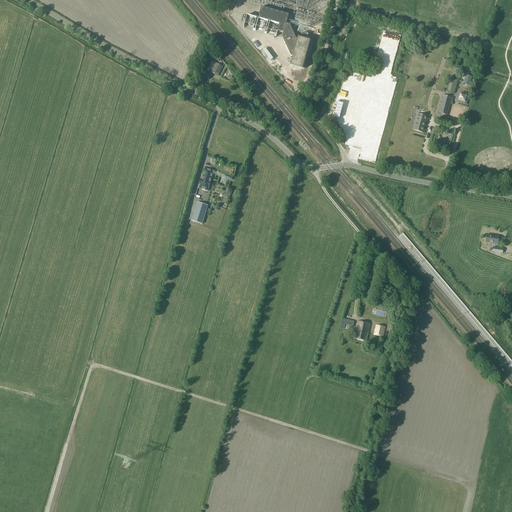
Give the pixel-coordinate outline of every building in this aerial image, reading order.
[(289,25),(286,24),(289,15),(261,8),(258,19),(269,22),(279,25),(277,32),(283,33),(282,38),(290,56),(295,58),(293,66),(300,68),(307,42),(300,40),(299,40),(296,39),(289,25)] [(221,58),(210,46),(205,54),(219,61),(221,58)] [(204,65),(205,66),(209,57),(204,55),(196,71),(200,73),(204,65)] [(223,67),(209,60),(204,68),(218,76),(223,67)] [(460,99),(458,103),(466,105),(469,95),(461,93),(460,99)] [(447,115),(451,98),(443,96),(439,113),(447,115)] [(424,133),(428,117),(417,114),(413,130),(424,133)] [(199,185),(200,185),(199,189),(207,191),(209,187),(210,183),(213,172),(205,169),(201,180),(201,179),(199,185)] [(202,224),(208,206),(197,203),(191,221),(202,224)] [(487,235),(486,243),(498,244),(499,237),(487,235)] [(353,327),(354,321),(343,318),(341,324),(353,327)] [(370,324),(358,321),(355,338),(367,341),(370,324)] [(385,327),(377,325),(375,335),(383,337),(385,327)]
